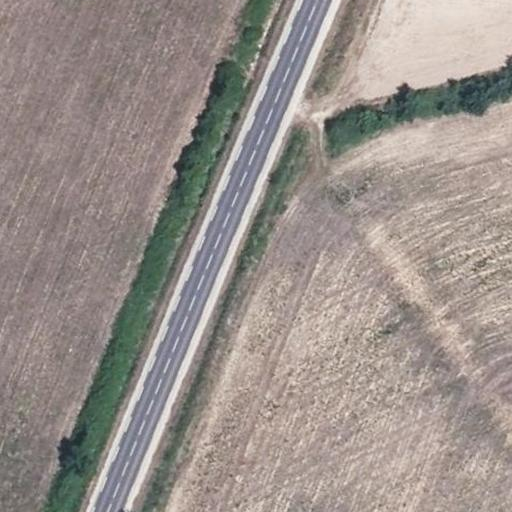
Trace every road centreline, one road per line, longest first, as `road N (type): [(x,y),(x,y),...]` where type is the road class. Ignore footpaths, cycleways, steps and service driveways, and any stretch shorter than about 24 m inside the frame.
road 1 (tertiary): [(319,0),(109,511)]
road 2 (track): [(172,511),(377,0)]
